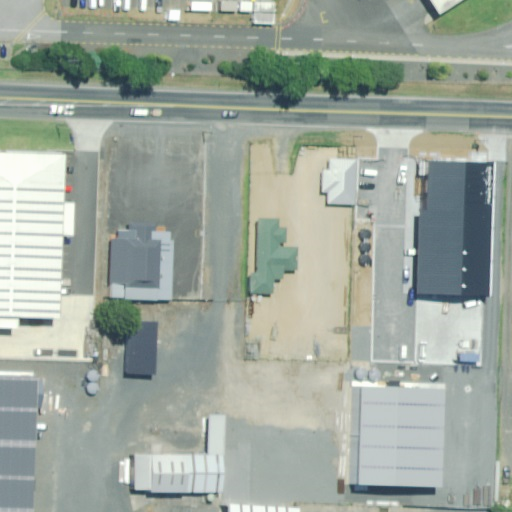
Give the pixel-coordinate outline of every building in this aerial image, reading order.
[(61,148),(0,146),(0,309),(55,311),(61,148)] [(390,191),(352,189),(350,218),(389,220),(390,191)] [(153,229),(89,226),(85,293),(150,296),(153,229)] [(390,246),(376,245),(375,266),(389,267),(390,246)] [(31,511),(37,368),(0,366),(0,511),(31,511)] [(217,406),(206,382),(148,407),(159,432),(217,406)] [(403,434),(403,445),(401,482),(446,484),(448,428),(412,426),(411,434),(403,434)] [(198,450),(108,446),(106,485),(197,490),(198,450)] [(178,511),(169,492),(132,510),(132,511),(178,511)] [(277,511),(278,500),(203,497),(202,511),(277,511)]
